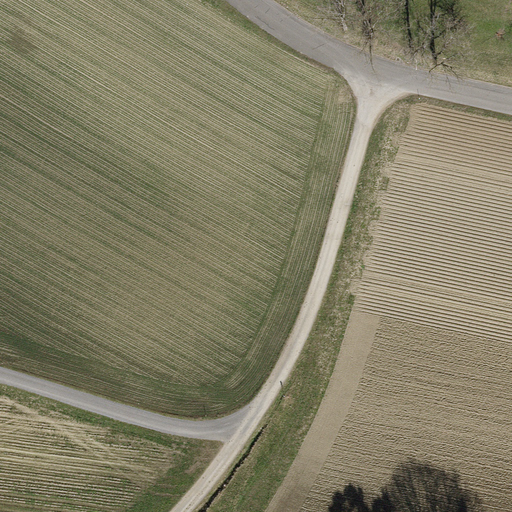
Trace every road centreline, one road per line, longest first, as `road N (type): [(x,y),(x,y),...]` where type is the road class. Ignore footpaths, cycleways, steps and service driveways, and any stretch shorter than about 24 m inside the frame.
road 1 (track): [(182,511),(255,433),(292,359),(325,271),(375,69)]
road 2 (unclassified): [(511,95),(375,69),(261,0)]
road 3 (track): [(0,377),(146,421),(255,433)]
